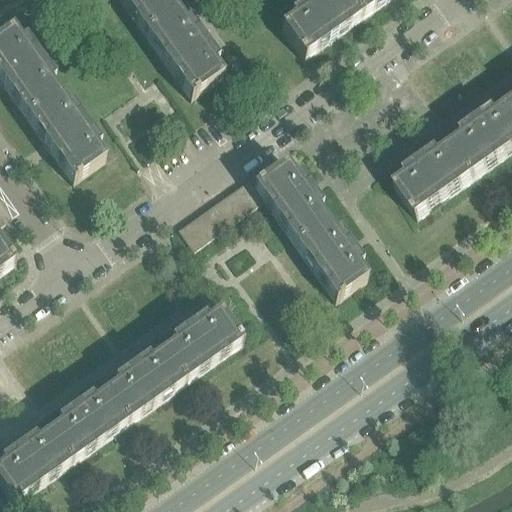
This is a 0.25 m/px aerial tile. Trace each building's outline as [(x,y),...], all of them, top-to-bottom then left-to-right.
[(176,17),(167,5),(171,2),(169,0),(115,0),(144,40),(176,17)] [(361,24),(343,0),(327,0),(326,1),(325,0),(319,0),(291,20),(293,24),(281,33),(298,58),(301,63),(304,66),(304,65),(304,64),(361,24)] [(343,0),(361,24),(394,0),(343,0)] [(222,83),(213,70),(217,67),(188,27),(184,29),(176,17),(144,40),(190,105),(189,105),(190,106),(193,104),(198,101),(222,83)] [(58,101),(49,89),(54,86),(25,45),(21,48),(11,35),(0,43),(0,86),(26,124),(58,101)] [(104,167),(95,154),(99,151),(71,110),(67,113),(58,101),(26,124),(72,188),(71,189),(72,190),(75,188),(80,185),(80,184),(104,167)] [(472,186),(511,157),(511,119),(508,113),(497,121),(494,117),(461,140),(464,144),(450,155),(472,186)] [(418,225),(472,186),(450,155),(440,161),(437,157),(405,180),(408,185),(395,194),(412,218),(412,219),(415,223),(418,226),(419,225),(418,225)] [(321,213),(309,197),(298,181),(294,184),(285,171),(260,188),(255,191),(256,192),(253,194),(263,207),(295,252),(326,229),(317,216),(321,213)] [(263,207),(253,194),(248,186),(237,194),(252,215),(263,207)] [(252,215),(237,194),(227,201),(242,222),(252,215)] [(242,222),(227,201),(218,207),(233,229),(242,222)] [(233,229),(218,207),(208,214),(223,236),(233,229)] [(223,236),(208,214),(198,221),(213,243),(223,236)] [(213,243),(198,221),(189,228),(204,249),(213,243)] [(204,249),(189,228),(178,236),(193,257),(204,249)] [(361,270),(350,254),(338,238),(334,240),(326,229),(295,252),(334,308),(333,308),(334,309),(337,307),(338,307),(342,304),(366,286),(357,273),(361,270)] [(13,267),(10,263),(9,263),(0,250),(0,280),(13,271),(14,272),(15,271),(12,268),(13,267)] [(185,390),(241,350),(242,351),(242,350),(240,347),(241,347),(237,342),(237,343),(219,318),(207,327),(204,323),(183,338),(171,346),(174,350),(162,359),(185,390)] [(128,431),(185,390),(162,359),(150,367),(147,363),(135,372),(114,386),(117,390),(105,399),(128,431)] [(70,472),(128,431),(105,399),(93,408),(90,404),(74,415),(58,427),(60,431),(47,440),(66,465),(70,472)] [(14,511),(70,472),(66,465),(47,440),(36,448),(33,444),(13,458),(1,467),(4,471),(0,473),(0,492),(8,505),(11,509),(12,509),(13,511),(14,511),(15,511),(14,511)]
